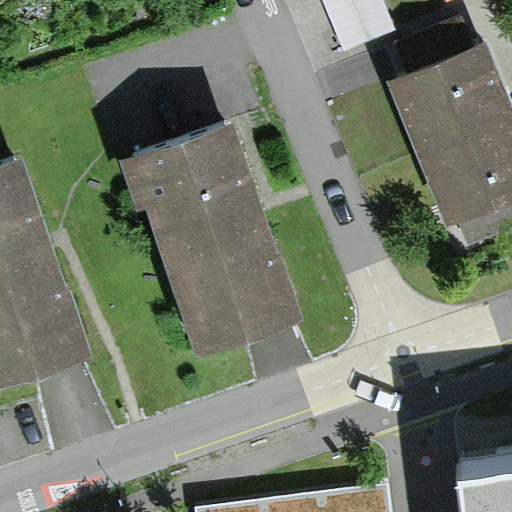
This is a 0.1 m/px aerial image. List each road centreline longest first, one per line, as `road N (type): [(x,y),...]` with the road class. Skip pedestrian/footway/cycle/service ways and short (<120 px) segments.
road 1 (residential): [(0,502),(396,376)]
road 2 (residential): [(257,0),(396,376)]
road 3 (residential): [(396,376),(511,331)]
